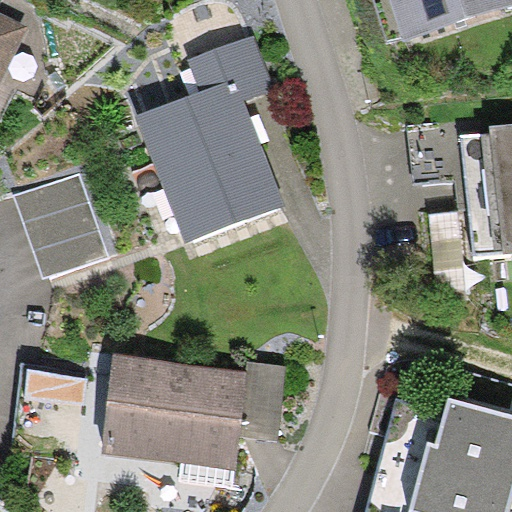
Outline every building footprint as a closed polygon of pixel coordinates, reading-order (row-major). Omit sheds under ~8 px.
[(511,0),(391,0),(405,41),(511,5),(511,0)] [(0,15),(0,85),(4,77),(27,28),(0,15)] [(205,95),(139,120),(185,245),(284,208),(254,126),(245,103),(274,92),(254,39),(192,62),(205,95)] [(467,196),(473,259),(511,254),(511,134),(461,139),(467,196)] [(78,176),(14,197),(41,279),(105,257),(78,176)] [(118,358),(106,456),(235,473),(239,439),(247,374),(196,368),(118,358)] [(247,374),(239,439),(278,444),(288,368),(250,364),(247,374)] [(447,415),(400,403),(388,445),(369,511),(510,511),(511,507),(511,418),(450,402),(447,415)]
